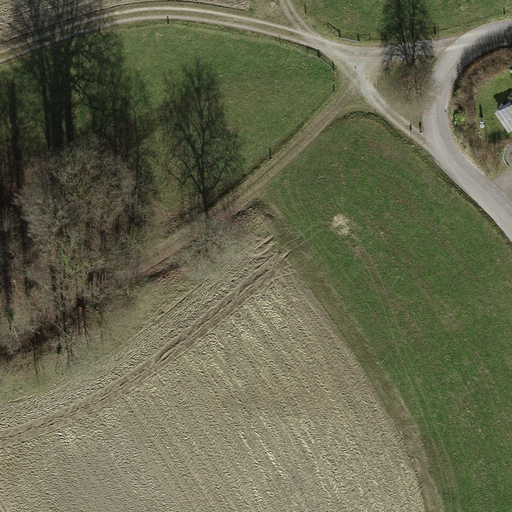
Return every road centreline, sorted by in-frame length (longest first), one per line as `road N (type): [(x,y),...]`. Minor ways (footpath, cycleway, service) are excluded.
road 1 (track): [(363,81),(281,160),(186,234),(0,341)]
road 2 (residential): [(511,227),(377,101),(342,51),(403,53),(511,31)]
road 3 (track): [(300,35),(206,14),(103,21),(0,57)]
